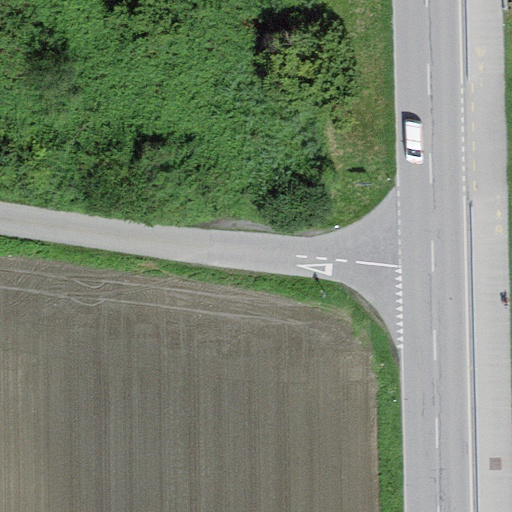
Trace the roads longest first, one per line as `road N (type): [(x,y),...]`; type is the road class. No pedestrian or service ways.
road 1 (unclassified): [(432,304),(0,241)]
road 2 (secondary): [(432,304),(426,0)]
road 3 (secondary): [(435,511),(432,304)]
